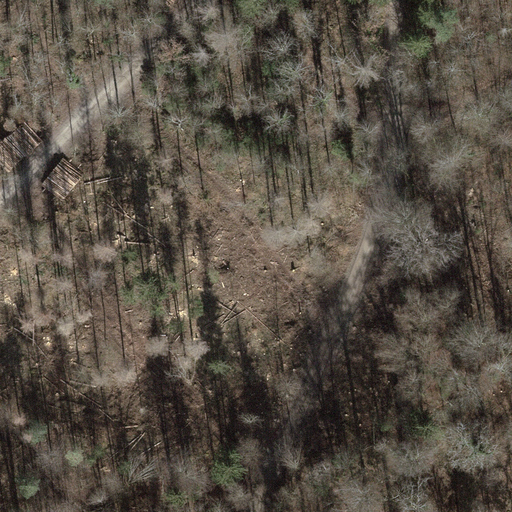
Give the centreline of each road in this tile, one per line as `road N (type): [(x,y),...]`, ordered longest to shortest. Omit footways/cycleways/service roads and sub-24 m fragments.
road 1 (track): [(404,0),(394,132),(376,223),(255,511)]
road 2 (track): [(0,201),(197,0)]
road 3 (track): [(394,132),(511,67)]
